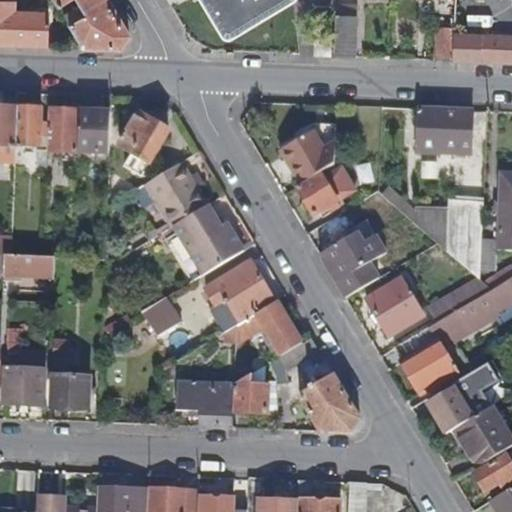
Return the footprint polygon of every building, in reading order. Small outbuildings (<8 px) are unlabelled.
[(121,51),(130,37),(107,0),(56,0),(61,9),(76,0),(82,8),(87,17),(72,26),(85,49),(121,51)] [(287,0),(210,0),(231,34),(287,0)] [(473,21),(473,0),(461,0),(460,20),(473,21)] [(14,5),(0,4),(0,45),(47,47),(48,16),(16,15),(16,5),(14,5)] [(336,5),(333,58),(356,58),(359,7),(336,5)] [(72,26),(87,17),(82,8),(66,18),(72,26)] [(455,35),(455,29),(439,29),(438,61),(454,62),(455,35)] [(511,64),(511,37),(455,35),(454,62),(511,64)] [(312,45),(312,57),(330,58),(331,46),(312,45)] [(78,114),(77,156),(109,157),(110,115),(87,115),(87,99),(79,98),(78,114)] [(39,126),(39,106),(16,105),(16,111),(14,149),(46,150),(47,127),(39,126)] [(0,148),(14,149),(16,111),(0,110),(0,148)] [(417,151),(471,153),(472,115),(418,112),(417,151)] [(46,150),(46,155),(77,156),(78,114),(48,113),(47,127),(46,150)] [(133,158),(125,171),(142,181),(168,136),(138,118),(119,150),(133,158)] [(311,134),(279,154),(300,189),(320,177),(334,169),(334,145),(322,153),(311,134)] [(57,190),(58,166),(46,165),(45,189),(57,190)] [(198,195),(190,182),(181,167),(139,192),(135,195),(143,208),(153,202),(172,232),(173,231),(207,210),(198,195)] [(300,189),(296,191),(314,220),(337,206),(334,201),(352,190),(341,172),(323,183),(320,177),(300,189)] [(190,182),(198,195),(204,191),(197,179),(190,182)] [(511,179),(502,179),(499,217),(492,216),(492,223),(499,223),(498,253),(511,253),(511,179)] [(446,253),(479,282),(483,206),(448,204),(446,253)] [(203,279),(244,254),(226,226),(220,230),(207,210),(173,231),(203,279)] [(416,230),(445,229),(444,210),(416,210),(416,230)] [(365,288),(356,273),(368,266),(358,249),(352,239),(319,259),(345,301),(365,288)] [(11,241),(0,240),(0,258),(4,259),(11,259),(11,241)] [(375,262),(365,245),(358,249),(368,266),(375,262)] [(11,259),(4,259),(4,278),(54,281),(54,261),(42,261),(11,259)] [(215,311),(210,314),(224,336),(236,329),(255,317),(274,306),(250,265),(204,293),(215,311)] [(484,285),(491,292),(511,278),(511,266),(482,284),(484,285)] [(466,327),(469,333),(511,306),(511,278),(491,292),(445,321),(395,352),(422,398),(457,376),(438,343),(466,327)] [(401,281),(367,302),(390,341),(424,320),(410,297),(412,296),(411,294),(409,295),(401,281)] [(491,292),(484,285),(479,288),(465,297),(462,291),(436,308),(445,321),(491,292)] [(162,304),(160,338),(179,327),(164,302),(162,304)] [(156,341),(160,338),(162,304),(141,316),(156,341)] [(302,348),(276,305),(274,306),(255,317),(256,319),(264,332),(281,361),(302,348)] [(236,331),(236,347),(264,332),(256,319),(236,331)] [(236,329),(224,336),(224,348),(236,349),(236,347),(236,331),(236,329)] [(14,333),(13,351),(26,351),(27,333),(14,333)] [(35,347),(35,357),(49,358),(49,340),(43,340),(43,347),(35,347)] [(311,363),(316,372),(325,367),(311,343),(302,348),(281,361),(286,369),(290,376),(311,363)] [(69,344),(55,344),(54,359),(69,360),(69,344)] [(288,387),(286,369),(281,361),(269,369),(276,381),(277,388),(288,387)] [(325,367),(316,372),(307,378),(315,392),(296,403),(298,407),(302,405),(320,435),(351,437),(360,424),(325,367)] [(44,374),(5,373),(4,408),(43,409),(44,374)] [(267,413),(268,389),(252,389),(252,378),(234,389),(234,393),(233,417),(267,417),(267,413)] [(89,381),(53,379),(51,412),(88,413),(89,381)] [(233,417),(234,393),(216,392),(216,389),(178,388),(177,415),(201,416),(201,430),(232,432),(233,417)] [(268,389),(267,413),(277,414),(277,389),(268,389)] [(455,393),(428,409),(446,438),(455,432),(473,421),(455,393)] [(473,421),(455,432),(478,471),(511,450),(511,444),(491,410),(473,421)] [(511,458),(511,456),(480,475),(475,478),(486,496),(501,487),(503,491),(511,485),(511,458)] [(262,483),(250,482),(248,511),(298,511),(298,504),(262,502),(262,483)] [(299,484),(298,504),(302,504),(301,511),(340,511),(341,505),(313,504),(313,485),(299,484)] [(349,486),(348,511),(368,511),(369,487),(349,486)] [(147,511),(148,493),(102,491),(101,511),(147,511)] [(494,511),(511,511),(511,491),(491,504),(494,511)] [(197,511),(199,495),(152,493),(151,511),(197,511)] [(56,510),(57,499),(38,498),(37,511),(97,511),(65,511),(56,510)] [(56,510),(65,511),(65,499),(57,499),(56,510)] [(233,511),(234,502),(201,501),(200,511),(233,511)]
